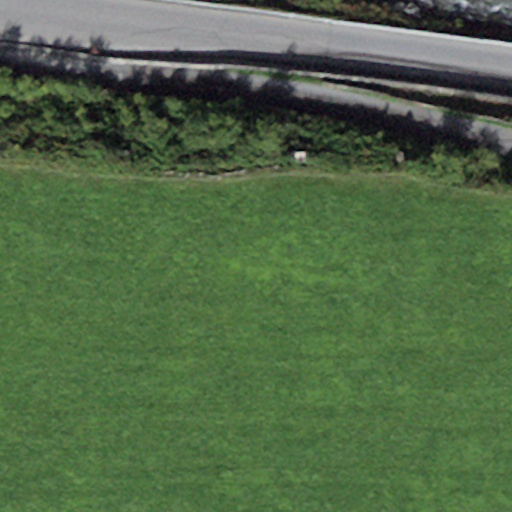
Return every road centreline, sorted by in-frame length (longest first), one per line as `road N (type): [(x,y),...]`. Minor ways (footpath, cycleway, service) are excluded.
road 1 (track): [(0,49),(279,79),(511,133)]
road 2 (tertiary): [(0,4),(511,66)]
